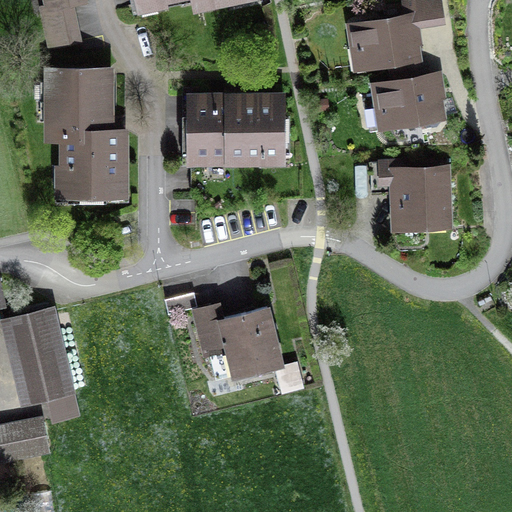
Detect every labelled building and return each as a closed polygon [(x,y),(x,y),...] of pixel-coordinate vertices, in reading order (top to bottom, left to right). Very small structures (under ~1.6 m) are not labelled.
[(81,0),(38,0),(47,41),(89,32),(81,0)] [(131,0),(134,15),(193,4),(196,17),(255,5),(254,0),(131,0)] [(350,23),(357,72),(424,61),(416,13),(350,23)] [(63,198),(129,199),(130,131),(118,131),(119,67),(47,65),(45,146),(64,146),(63,198)] [(372,85),(377,131),(449,122),(443,76),(372,85)] [(278,95),(172,95),(172,167),(278,167),(278,95)] [(393,235),(458,231),(453,162),(389,166),(393,235)] [(221,301),(192,308),(206,363),(232,356),(237,378),(289,365),(275,306),(225,318),(221,301)] [(76,395),(58,308),(6,318),(25,405),(76,395)] [(0,425),(0,462),(50,452),(42,417),(0,425)] [(0,464),(0,477),(0,479),(15,475),(12,462),(0,464)] [(55,511),(51,487),(33,490),(36,511),(55,511)]
